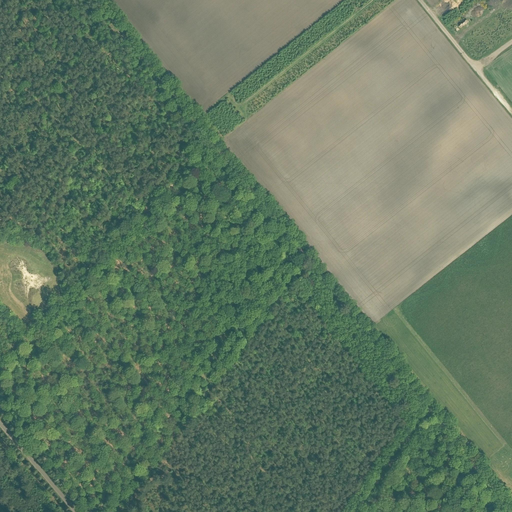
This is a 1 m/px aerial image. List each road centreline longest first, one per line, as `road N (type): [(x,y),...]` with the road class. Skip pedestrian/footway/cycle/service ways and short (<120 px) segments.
road 1 (track): [(88,270),(224,405),(254,462),(280,488),(286,511)]
road 2 (track): [(147,210),(212,143),(95,0)]
road 3 (track): [(347,309),(212,143)]
road 4 (track): [(511,510),(393,365)]
road 5 (unclassified): [(511,41),(475,67),(420,0)]
road 6 (track): [(0,360),(88,270)]
